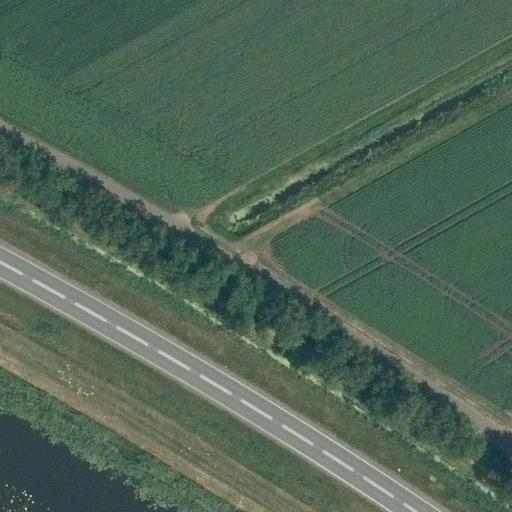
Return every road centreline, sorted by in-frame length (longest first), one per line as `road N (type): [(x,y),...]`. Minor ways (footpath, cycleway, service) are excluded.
road 1 (unclassified): [(511,432),(116,175),(0,111)]
road 2 (trunk): [(415,511),(278,422),(0,262)]
